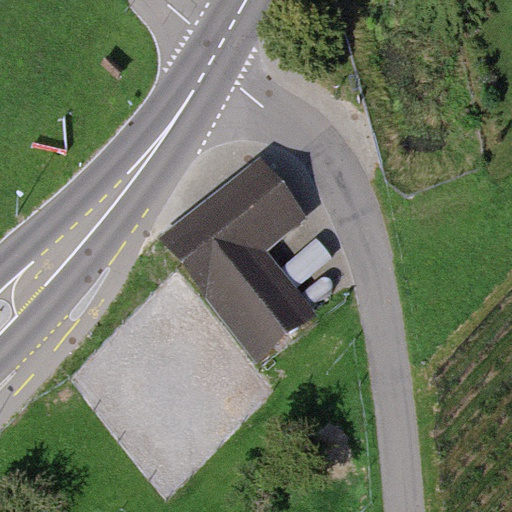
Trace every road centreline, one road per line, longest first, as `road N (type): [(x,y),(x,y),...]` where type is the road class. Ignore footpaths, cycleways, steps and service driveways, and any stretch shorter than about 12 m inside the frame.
road 1 (track): [(407,511),(382,303),(364,226),(323,145),(268,111),(216,57)]
road 2 (tertiary): [(0,316),(140,169),(216,57)]
